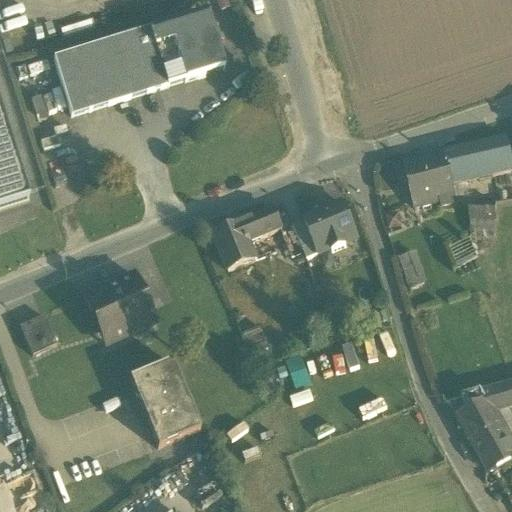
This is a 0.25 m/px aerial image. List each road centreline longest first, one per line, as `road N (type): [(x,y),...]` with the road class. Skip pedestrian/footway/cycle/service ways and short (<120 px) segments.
road 1 (residential): [(346,157),(428,405),(490,511)]
road 2 (residential): [(0,296),(331,160)]
road 3 (residential): [(346,157),(511,104)]
road 4 (residential): [(279,0),(331,160)]
